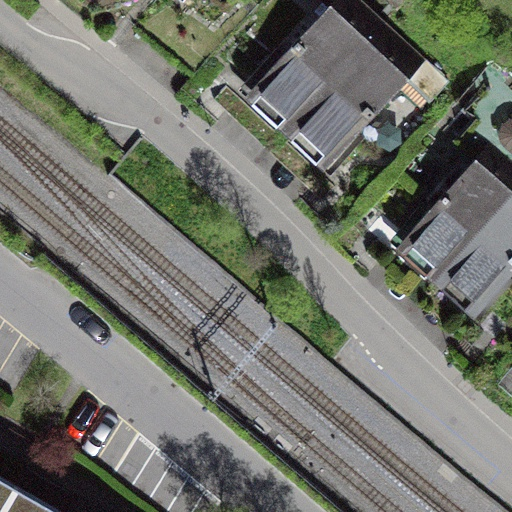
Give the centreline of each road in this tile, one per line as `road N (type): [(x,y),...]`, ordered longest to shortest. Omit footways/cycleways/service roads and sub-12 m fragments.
road 1 (residential): [(511,481),(0,21)]
road 2 (residential): [(278,511),(0,275)]
